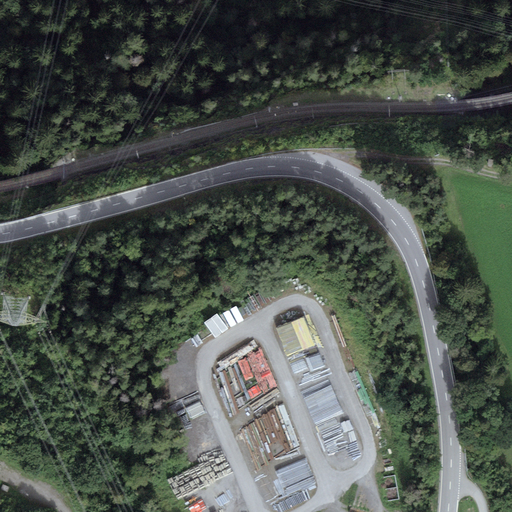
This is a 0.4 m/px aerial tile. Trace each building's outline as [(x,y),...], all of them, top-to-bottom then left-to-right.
[(205,328),(216,343),(229,334),(218,319),(205,328)] [(307,320),(278,333),(290,361),(320,347),(307,320)] [(250,401),(277,389),(262,352),(235,364),(250,401)] [(306,362),(311,376),(325,371),(320,357),(306,362)] [(331,377),(304,387),(315,417),(342,407),(331,377)] [(285,491),(314,481),(303,451),(291,456),(293,462),(276,468),(285,491)] [(386,481),(388,503),(398,503),(396,481),(386,481)]
